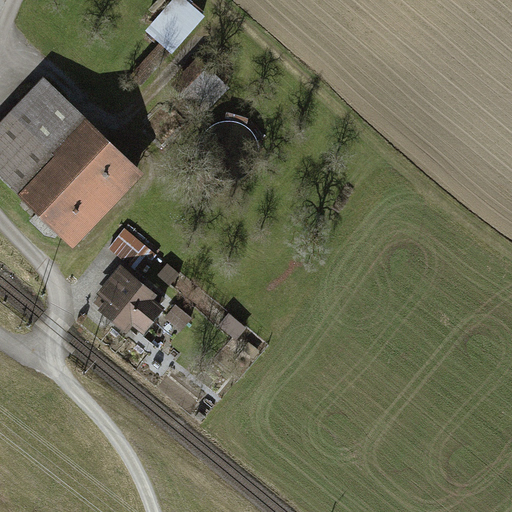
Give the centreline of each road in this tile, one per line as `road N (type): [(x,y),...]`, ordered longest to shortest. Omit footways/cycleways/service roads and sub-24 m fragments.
road 1 (track): [(217,0),(511,257)]
road 2 (track): [(38,353),(111,431),(153,511)]
road 3 (unclassified): [(0,219),(48,269),(59,296),(58,322),(38,353)]
